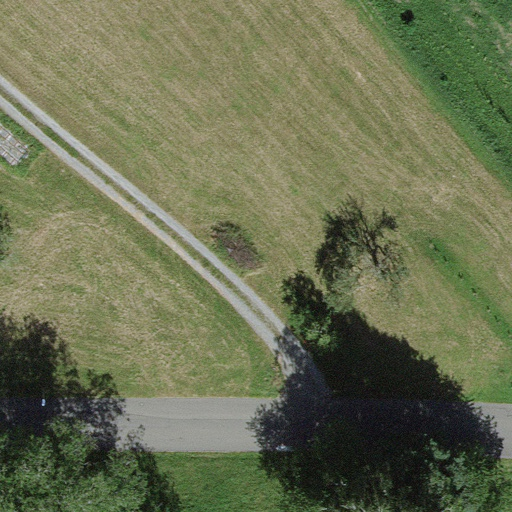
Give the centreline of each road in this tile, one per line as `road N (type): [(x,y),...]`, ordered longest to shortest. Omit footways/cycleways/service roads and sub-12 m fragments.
road 1 (residential): [(0,424),(511,426)]
road 2 (track): [(304,424),(295,366),(177,243),(0,109)]
